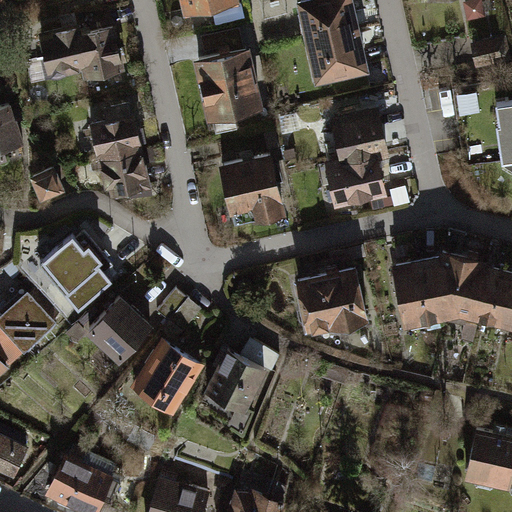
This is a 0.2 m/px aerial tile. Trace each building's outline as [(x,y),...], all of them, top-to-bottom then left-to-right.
[(252,0),(192,0),(196,18),(254,5),(252,0)] [(351,0),(310,0),(301,2),(320,82),(368,71),(351,0)] [(96,83),(137,75),(127,21),(92,28),(90,19),(67,24),(69,31),(52,34),(60,77),(94,70),(96,83)] [(208,33),(212,51),(249,43),(245,25),(208,33)] [(511,47),(508,33),(475,42),(480,61),(511,52),(511,47)] [(208,60),(222,125),(278,112),(263,48),(208,60)] [(0,98),(0,162),(39,149),(19,92),(0,98)] [(99,107),(117,200),(163,192),(145,99),(99,107)] [(511,99),(503,101),(509,163),(511,162),(511,99)] [(400,154),(389,101),(341,112),(351,159),(339,162),(349,208),(400,196),(391,156),(400,154)] [(289,155),(234,166),(244,219),(299,209),(289,155)] [(39,171),(51,200),(80,187),(67,159),(39,171)] [(41,262),(80,307),(112,280),(105,272),(114,264),(85,230),(77,237),(74,234),(41,262)] [(421,327),(471,317),(511,326),(511,263),(458,252),(407,262),(421,327)] [(357,265),(298,278),(308,326),(332,321),(333,327),(369,319),(357,265)] [(176,285),(162,311),(191,326),(205,301),(176,285)] [(62,314),(37,286),(1,319),(25,346),(62,314)] [(91,328),(123,359),(154,327),(122,296),(91,328)] [(0,374),(28,349),(25,346),(1,319),(0,317),(0,374)] [(143,385),(181,411),(212,365),(173,340),(143,385)] [(274,360),(227,344),(206,405),(252,421),(274,360)] [(511,431),(484,425),(474,477),(511,484),(511,431)] [(44,444),(0,426),(0,463),(31,476),(44,444)] [(113,511),(128,472),(69,451),(52,496),(96,511),(113,511)] [(216,511),(224,487),(165,469),(151,511),(216,511)] [(231,511),(294,511),(298,501),(241,484),(231,511)]
